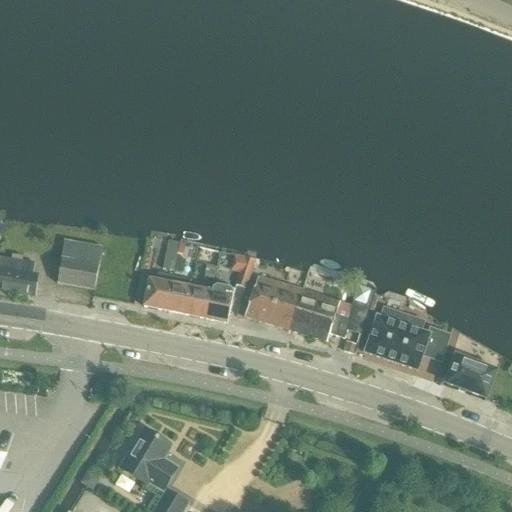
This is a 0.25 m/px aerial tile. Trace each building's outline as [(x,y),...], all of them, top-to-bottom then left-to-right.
[(66,243),(57,285),(94,291),(102,249),(66,243)] [(162,270),(173,273),(176,259),(178,251),(167,249),(165,257),(162,270)] [(0,258),(0,292),(35,298),(39,277),(33,275),(35,264),(22,262),(22,258),(13,256),(12,261),(0,258)] [(176,259),(173,273),(182,275),(186,262),(176,259)] [(245,260),(236,287),(245,290),(255,262),(245,260)] [(206,267),(203,279),(214,281),(216,269),(206,267)] [(144,308),(165,313),(172,278),(172,279),(172,278),(158,275),(156,283),(149,281),(144,308)] [(165,313),(185,317),(192,283),(172,279),(172,278),(165,313)] [(244,318),(289,332),(303,292),(258,279),(244,318)] [(185,317),(206,321),(213,287),(192,283),(185,317)] [(213,287),(206,321),(227,325),(233,298),(234,291),(213,287)] [(303,292),(289,332),(327,343),(329,335),(341,339),(344,340),(347,331),(361,335),(373,299),(367,297),(364,305),(354,302),(352,307),(340,303),(303,292)] [(379,318),(377,318),(376,320),(365,353),(364,353),(364,355),(366,356),(366,355),(415,372),(417,373),(418,371),(422,358),(440,364),(449,337),(430,331),(428,336),(420,333),(423,324),(406,318),(403,327),(378,319),(379,318)] [(347,344),(344,354),(352,357),(355,347),(347,344)] [(496,373),(456,358),(445,385),(486,400),(496,373)] [(120,470),(147,486),(149,484),(163,492),(176,469),(175,469),(173,473),(160,465),(171,447),(144,430),(120,470)] [(167,493),(155,511),(183,511),(187,505),(167,493)]
